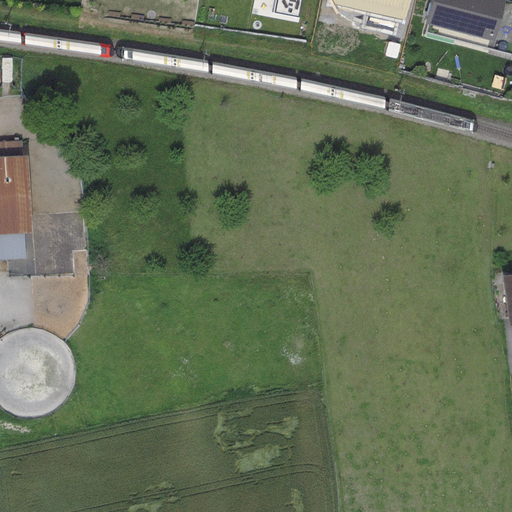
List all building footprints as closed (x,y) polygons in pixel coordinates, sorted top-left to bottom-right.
[(408,0),(329,0),(329,4),(404,21),(408,0)] [(427,0),(422,22),(425,23),(423,31),(511,55),(511,1),(508,0),(427,0)] [(0,233),(23,232),(28,232),(23,155),(20,155),(19,141),(0,141),(0,233)] [(23,232),(0,233),(0,259),(24,258),(23,232)] [(511,272),(500,274),(505,324),(511,323),(511,272)]
